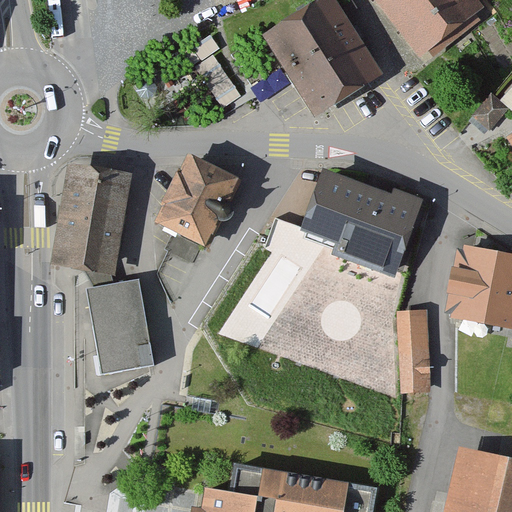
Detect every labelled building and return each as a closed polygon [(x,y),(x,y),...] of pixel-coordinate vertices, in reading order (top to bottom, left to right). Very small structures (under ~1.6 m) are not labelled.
[(329,0),(263,42),(284,75),(287,79),(314,122),(381,80),(356,41),(329,0)] [(379,0),(378,1),(425,63),(489,15),(477,0),(379,0)] [(158,55),(152,48),(129,65),(135,72),(158,55)] [(154,84),(146,82),(139,85),(137,93),(141,100),(149,102),(156,98),(157,90),(154,84)] [(511,113),(491,98),(474,121),(494,136),(511,113)] [(159,230),(207,253),(239,188),(190,165),(159,230)] [(59,266),(121,276),(137,177),(75,167),(59,266)] [(385,192),(335,173),(330,186),(311,236),(350,251),(347,260),(401,280),(430,204),(403,193),(401,198),(385,192)] [(511,255),(468,249),(463,281),(456,320),(511,328),(511,255)] [(88,291),(103,377),(154,368),(139,282),(88,291)] [(428,313),(400,315),(405,397),(433,395),(428,313)] [(218,403),(194,399),(192,410),(216,414),(218,403)] [(511,511),(511,461),(466,449),(450,511),(511,511)] [(380,511),(384,490),(246,466),(242,489),(209,483),(204,511),(380,511)]
